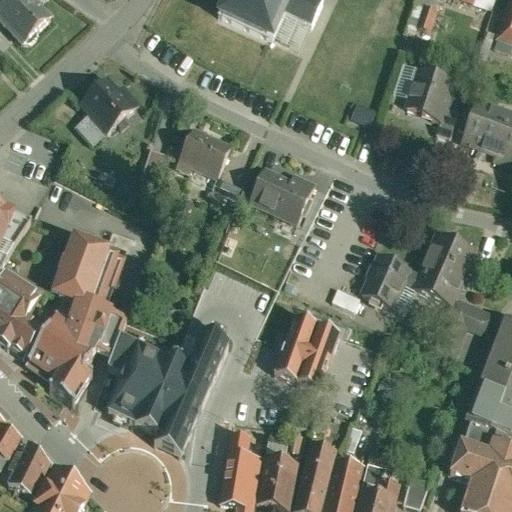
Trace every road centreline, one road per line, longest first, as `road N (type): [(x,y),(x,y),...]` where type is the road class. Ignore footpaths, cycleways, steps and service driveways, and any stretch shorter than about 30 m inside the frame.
road 1 (residential): [(511,240),(202,98),(107,37)]
road 2 (residential): [(0,376),(158,511)]
road 3 (residential): [(107,37),(0,137)]
